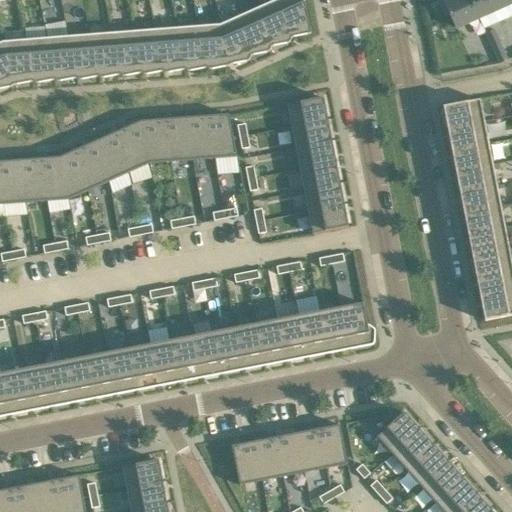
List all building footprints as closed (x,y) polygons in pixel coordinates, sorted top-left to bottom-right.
[(269,49),(289,40),(281,0),(277,0),(261,7),(269,49)] [(303,0),(281,0),(289,40),(310,31),(303,0)] [(480,18),(472,0),(450,0),(444,3),(445,3),(440,5),(445,16),(448,15),(450,18),(451,18),(455,28),(480,18)] [(500,0),(472,0),(480,18),(503,7),(500,0)] [(240,16),(248,59),(269,49),(261,7),(240,16)] [(230,67),(248,59),(240,16),(220,25),(228,67),(230,67)] [(228,67),(220,25),(198,27),(206,69),(228,67)] [(198,27),(177,29),(185,70),(206,69),(198,27)] [(177,29),(155,31),(163,72),(185,70),(177,29)] [(485,33),(492,49),(500,45),(493,30),(485,33)] [(141,74),(163,72),(155,31),(133,32),(141,74)] [(112,34),(120,75),(141,74),(133,32),(112,34)] [(120,75),(112,34),(90,36),(98,77),(120,75)] [(98,77),(90,36),(68,37),(76,79),(98,77)] [(47,39),(55,80),(76,79),(68,37),(47,39)] [(55,80),(47,39),(25,41),(33,82),(55,80)] [(25,41),(3,42),(11,84),(33,82),(25,41)] [(0,88),(11,84),(3,42),(0,43),(0,88)] [(492,49),(499,64),(507,61),(500,45),(492,49)] [(287,106),(291,128),(328,121),(323,99),(287,106)] [(447,130),(450,129),(484,122),(480,100),(443,107),(447,130)] [(206,118),(214,158),(236,156),(228,115),(206,117),(206,118)] [(184,120),(192,160),(214,158),(206,118),(206,117),(184,118),(184,120)] [(184,120),(184,118),(163,120),(163,121),(170,161),(192,160),(184,120)] [(163,121),(163,120),(141,122),(141,123),(149,164),(151,163),(170,161),(163,121)] [(291,128),(296,149),(332,142),(328,121),(291,128)] [(141,123),(141,122),(121,131),(121,132),(129,173),(149,164),(141,123)] [(454,150),(488,144),(484,122),(450,129),(447,130),(451,151),(454,150)] [(237,126),(239,138),(247,136),(245,124),(237,126)] [(108,182),(129,173),(121,132),(121,131),(100,140),(101,141),(108,182)] [(247,136),(239,138),(242,150),(250,148),(247,136)] [(100,140),(80,149),(80,150),(88,191),(108,182),(101,141),(100,140)] [(336,163),(332,142),(296,149),(300,170),(336,163)] [(458,172),(493,165),(488,144),(454,150),(451,151),(455,172),(458,172)] [(88,191),(80,150),(80,149),(60,158),(60,159),(68,199),(70,199),(88,191)] [(60,159),(60,158),(38,159),(38,161),(46,201),(68,199),(60,159)] [(38,161),(38,159),(16,161),(17,163),(24,202),(46,201),(38,161)] [(16,161),(0,162),(0,189),(3,204),(24,202),(17,163),(16,161)] [(340,184),(336,163),(300,170),(304,192),(340,184)] [(462,193),(497,186),(493,165),(458,172),(455,172),(460,193),(462,193)] [(245,168),(248,180),(256,179),(253,167),(245,168)] [(258,191),(256,179),(248,180),(250,192),(258,191)] [(340,184),(304,192),(308,213),(344,206),(340,184)] [(466,214),(501,207),(497,186),(462,193),(460,193),(464,214),(466,214)] [(344,206),(308,213),(312,235),(348,228),(344,206)] [(470,235),(505,228),(501,207),(466,214),(464,214),(468,236),(470,235)] [(236,209),(224,211),(226,219),(238,217),(236,209)] [(253,211),(256,223),(264,221),(262,209),(253,211)] [(214,222),(226,219),(224,211),(212,213),(214,222)] [(194,217),(182,219),(183,227),(195,225),(194,217)] [(171,230),(183,227),(182,219),(170,222),(171,230)] [(266,233),(264,221),(256,223),(258,235),(266,233)] [(151,225),(139,228),(141,236),(153,233),(151,225)] [(141,236),(139,228),(127,230),(129,238),(141,236)] [(509,250),(505,228),(470,235),(468,236),(472,257),(474,256),(509,250)] [(109,233),(97,236),(99,244),(110,242),(109,233)] [(87,246),(99,244),(97,236),(85,238),(87,246)] [(66,242),(55,244),(56,252),(68,250),(66,242)] [(44,254),(56,252),(55,244),(43,246),(44,254)] [(12,252),(14,260),(26,258),(24,250),(12,252)] [(478,278),(511,271),(511,264),(509,250),(474,256),(472,257),(476,278),(478,278)] [(14,260),(12,252),(0,254),(2,263),(14,260)] [(342,254),(330,257),(332,265),(344,262),(342,254)] [(320,267),(332,265),(330,257),(319,259),(320,267)] [(300,263),(288,265),(290,273),(302,271),(300,263)] [(290,273),(288,265),(276,267),(278,275),(290,273)] [(258,271),(246,273),(247,281),(259,279),(258,271)] [(483,299),(511,293),(511,271),(478,278),(476,278),(480,299),(483,299)] [(235,283),(247,281),(246,273),(234,275),(235,283)] [(215,279),(203,281),(205,289),(217,287),(215,279)] [(193,292),(205,289),(203,281),(191,284),(193,292)] [(161,290),(162,298),(174,295),(173,287),(161,290)] [(162,298),(161,290),(149,292),(151,300),(162,298)] [(511,316),(511,293),(483,299),(480,299),(485,322),(509,317),(511,316)] [(130,296),(118,298),(120,306),(132,304),(130,296)] [(108,308),(120,306),(118,298),(107,300),(108,308)] [(88,304),(76,306),(78,314),(90,312),(88,304)] [(363,304),(341,308),(349,351),(372,346),(373,345),(374,344),(375,333),(375,332),(375,331),(374,330),(368,326),(367,325),(363,304)] [(66,316),(78,314),(76,306),(64,308),(66,316)] [(341,308),(319,313),(327,355),(349,351),(341,308)] [(46,312),(34,314),(35,322),(47,320),(46,312)] [(306,359),(327,355),(319,313),(298,317),(306,359)] [(35,322),(34,314),(22,316),(23,325),(35,322)] [(285,363),(306,359),(298,317),(277,321),(285,363)] [(277,321),(256,325),(264,367),(285,363),(277,321)] [(264,367),(256,325),(234,329),(243,371),(264,367)] [(234,329),(213,333),(221,375),(243,371),(234,329)] [(200,379),(221,375),(213,333),(192,337),(200,379)] [(192,337),(171,341),(179,383),(200,379),(192,337)] [(158,388),(179,383),(171,341),(150,345),(158,388)] [(158,388),(150,345),(128,350),(137,392),(158,388)] [(137,392),(128,350),(107,354),(115,396),(137,392)] [(115,396),(107,354),(86,358),(94,400),(115,396)] [(94,400),(86,358),(65,362),(73,404),(94,400)] [(73,404),(65,362),(44,366),(52,408),(73,404)] [(52,408),(44,366),(22,370),(31,412),(52,408)] [(9,416),(31,412),(22,370),(1,374),(9,416)] [(0,418),(9,416),(1,374),(0,374),(0,418)] [(391,454),(419,430),(404,413),(377,438),(391,454)] [(340,426),(318,430),(325,469),(347,465),(340,426)] [(296,434),(304,473),(325,469),(318,430),(296,434)] [(433,446),(419,430),(391,454),(406,471),(433,446)] [(275,438),(283,478),(304,473),(296,434),(275,438)] [(283,478),(275,438),(254,442),(261,482),(283,478)] [(261,482),(254,442),(232,447),(239,486),(261,482)] [(433,446),(406,471),(420,487),(448,462),(433,446)] [(123,468),(127,490),(163,483),(158,461),(123,468)] [(420,487),(435,503),(462,479),(448,462),(420,487)] [(356,470),(364,479),(370,474),(362,465),(356,470)] [(63,511),(86,511),(79,477),(58,481),(63,511)] [(457,511),(476,495),(462,479),(435,503),(442,511),(457,511)] [(36,485),(41,511),(63,511),(58,481),(36,485)] [(370,487),(378,496),(384,490),(376,481),(370,487)] [(89,497),(97,495),(95,483),(87,485),(89,497)] [(127,490),(131,511),(167,504),(163,483),(127,490)] [(15,489),(19,511),(41,511),(36,485),(15,489)] [(340,486),(330,492),(334,499),(344,493),(340,486)] [(19,511),(15,489),(0,491),(0,511),(19,511)] [(384,490),(378,496),(386,505),(392,499),(384,490)] [(323,505),(334,499),(330,492),(319,498),(323,505)] [(91,509),(99,507),(97,495),(89,497),(91,509)] [(457,511),(489,511),(491,511),(476,495),(457,511)]
